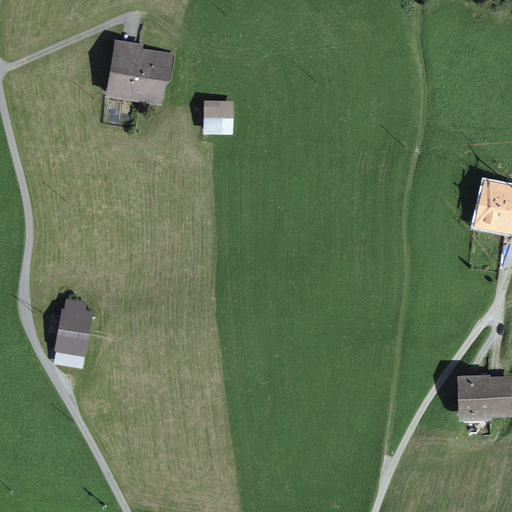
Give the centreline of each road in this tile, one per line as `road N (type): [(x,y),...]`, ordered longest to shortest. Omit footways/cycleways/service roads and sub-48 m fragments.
road 1 (track): [(420,0),(424,85),(402,225),(406,277),(385,475)]
road 2 (unclassified): [(0,90),(28,217),(28,327),(127,511)]
road 3 (track): [(373,511),(416,414),(498,302)]
